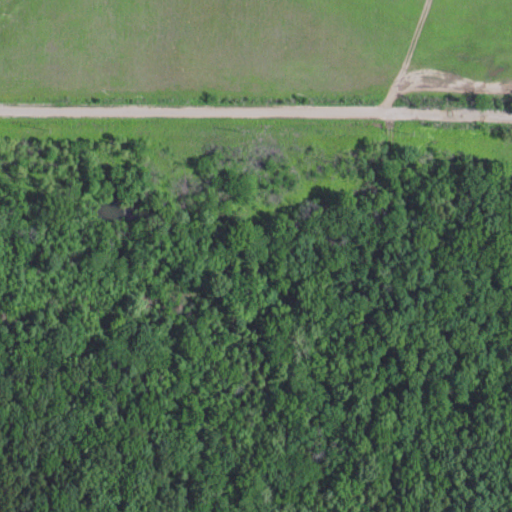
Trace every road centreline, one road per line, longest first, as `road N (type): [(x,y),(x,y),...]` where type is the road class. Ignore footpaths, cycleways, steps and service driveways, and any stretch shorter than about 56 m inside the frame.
road 1 (residential): [(471,112),(468,263),(507,333),(502,430),(462,484),(243,511)]
road 2 (residential): [(511,116),(0,108)]
